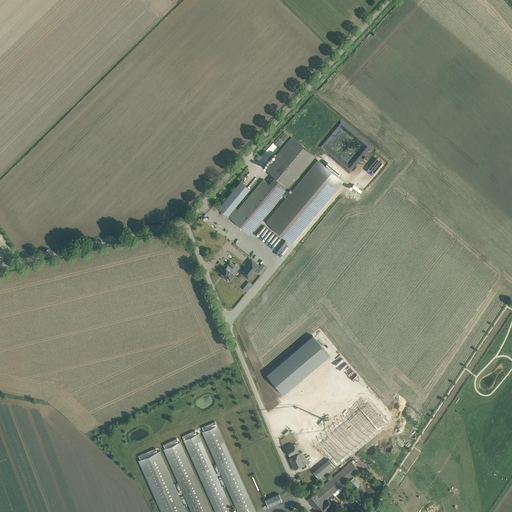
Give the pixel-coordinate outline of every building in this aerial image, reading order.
[(234,214),(231,218),(234,222),(249,234),(282,195),(286,198),(290,193),(286,190),(288,187),(314,156),(291,138),(266,168),(275,176),(269,184),(267,182),(263,179),(238,210),(235,207),(231,212),(234,214)] [(286,198),(266,222),(292,244),(344,182),(336,175),(338,173),(328,164),(326,166),(318,160),(290,193),(286,198)] [(228,216),(250,189),(241,181),(218,208),(228,216)] [(259,265),(252,259),(241,273),(248,278),(259,265)] [(226,268),(222,273),(225,276),(224,277),(228,280),(229,279),(230,279),(237,271),(233,268),(235,265),(230,261),(227,264),(229,265),(226,268)] [(248,291),(254,284),(250,281),(244,288),(248,291)] [(312,335),(267,374),(283,394),(329,355),(312,335)] [(308,390),(284,408),(297,425),(340,392),(323,369),(303,384),(308,390)] [(314,448),(327,437),(312,420),(302,429),(311,440),(309,442),(314,448)] [(204,431),(203,432),(217,464),(238,511),(255,511),(231,457),(217,425),(204,431)] [(197,434),(184,440),(198,472),(216,511),(233,511),(212,466),(198,434),(197,434)] [(211,511),(180,442),(164,449),(191,511),(211,511)] [(298,454),(294,444),(286,448),(289,455),(291,457),(289,458),(294,469),(307,463),(302,452),(298,454)] [(186,511),(159,451),(139,460),(161,511),(186,511)] [(335,467),(328,459),(313,472),(320,479),(335,467)] [(352,462),(316,492),(316,491),(307,499),(316,510),(314,511),(323,511),(332,504),(328,499),(359,471),(352,462)] [(282,501),(279,493),(265,500),(268,507),(282,501)] [(353,510),(358,501),(352,498),(348,507),(353,510)]
